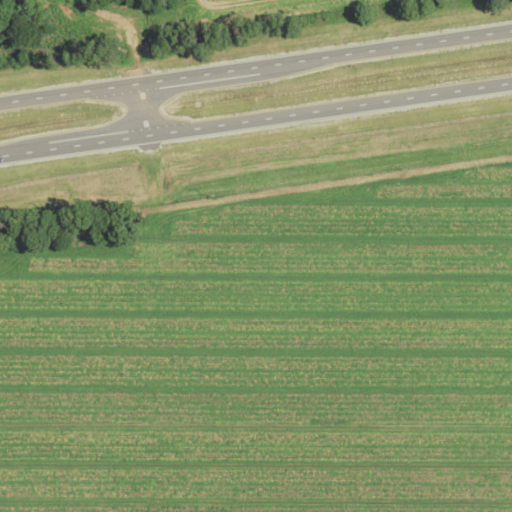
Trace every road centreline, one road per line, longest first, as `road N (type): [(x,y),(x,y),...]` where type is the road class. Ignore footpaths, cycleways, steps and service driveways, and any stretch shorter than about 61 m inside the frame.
road 1 (trunk): [(0,155),(511,81)]
road 2 (trunk): [(511,28),(0,102)]
